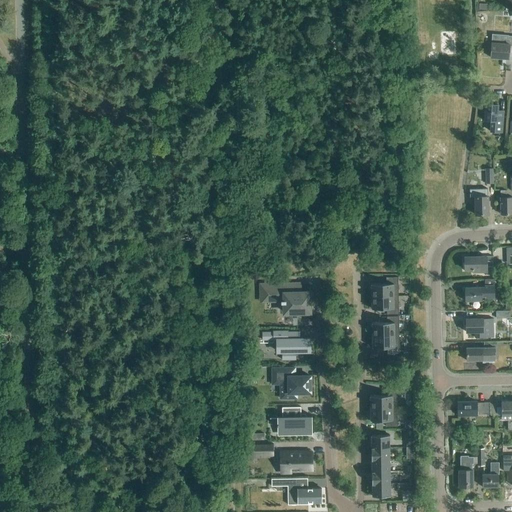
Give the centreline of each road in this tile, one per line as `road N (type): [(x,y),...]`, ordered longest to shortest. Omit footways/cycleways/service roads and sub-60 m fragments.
road 1 (track): [(215,0),(215,253),(232,511)]
road 2 (tertiary): [(30,511),(25,245)]
road 3 (tertiary): [(25,245),(19,0)]
road 4 (residential): [(345,511),(330,493),(319,323),(357,321)]
road 5 (unclassified): [(437,382),(440,250),(462,236),(511,234)]
road 6 (residential): [(359,511),(357,321)]
road 7 (unclassified): [(439,508),(437,382)]
